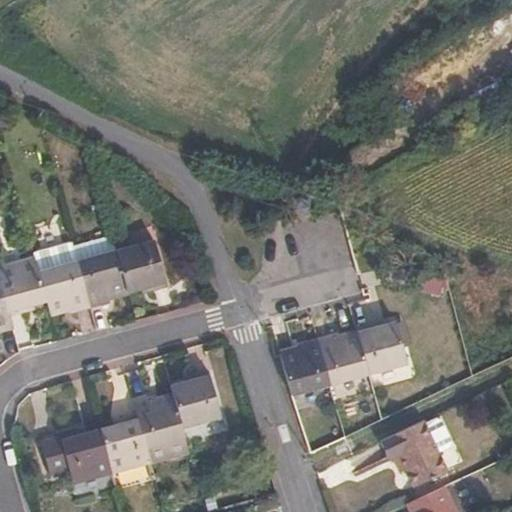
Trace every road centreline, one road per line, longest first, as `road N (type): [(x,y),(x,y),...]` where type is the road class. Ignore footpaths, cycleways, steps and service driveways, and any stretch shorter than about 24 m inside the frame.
road 1 (residential): [(0,68),(174,177),(211,212),(239,311)]
road 2 (residential): [(0,388),(19,371),(239,311)]
road 3 (residential): [(303,511),(239,311)]
